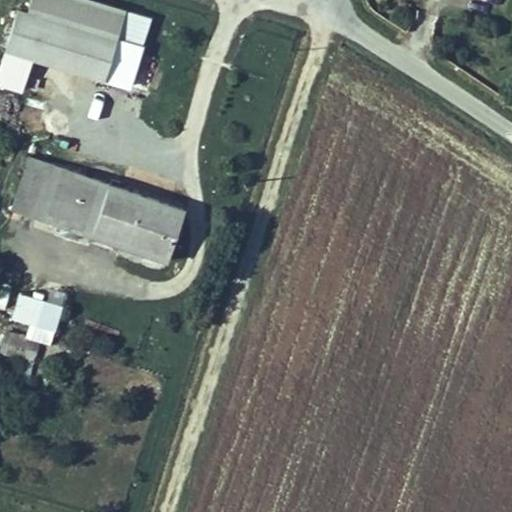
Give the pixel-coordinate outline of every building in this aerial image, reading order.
[(72,75),(85,34),(37,18),(23,59),(72,75)] [(120,92),(134,51),(101,40),(85,34),(72,75),(88,81),(120,92)] [(80,234),(94,185),(57,175),(41,169),(27,218),(80,234)] [(146,201),(94,185),(80,234),(183,265),(201,211),(148,195),(146,201)] [(51,343),(63,302),(19,288),(10,318),(27,323),(24,335),(51,343)]
